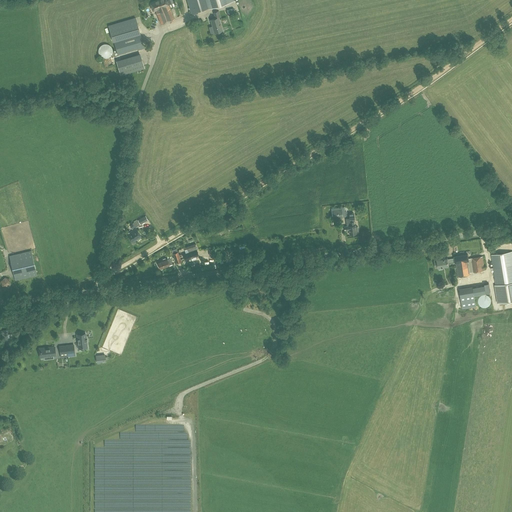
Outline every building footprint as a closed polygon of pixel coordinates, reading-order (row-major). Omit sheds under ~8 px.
[(156,10),(161,24),(174,19),(168,5),(169,5),(167,0),(158,0),(153,2),(150,3),(153,11),(156,10)] [(187,0),(191,13),(192,14),(198,12),(197,11),(234,0),(187,0)] [(211,20),(215,33),(222,30),(218,18),(221,17),(219,11),(214,12),(215,18),(211,20)] [(113,41),(114,41),(118,54),(138,48),(138,50),(144,48),(135,17),(108,25),(113,41)] [(98,52),(99,53),(99,54),(99,55),(100,55),(100,56),(101,56),(101,57),(102,57),(103,58),(104,58),(105,58),(106,58),(107,58),(108,58),(109,57),(110,57),(110,56),(111,56),(111,55),(112,55),(112,54),(112,53),(113,53),(113,52),(113,51),(113,50),(113,49),(112,49),(112,48),(112,47),(111,47),(111,46),(110,46),(110,45),(109,45),(108,44),(107,44),(106,44),(105,44),(104,44),(103,44),(102,44),(102,45),(101,45),(101,46),(100,46),(100,47),(99,47),(99,48),(99,49),(98,50),(98,51),(98,52)] [(116,60),(121,75),(145,68),(141,53),(116,60)] [(332,208),(333,218),(346,217),(346,216),(348,215),(347,211),(345,211),(345,210),(347,210),(347,207),(332,208)] [(346,222),(347,226),(344,226),(345,230),(349,230),(350,234),(356,233),(356,231),(358,231),(357,226),(356,227),(355,225),(354,225),(353,219),(354,219),(353,212),(349,213),(349,216),(350,222),(346,222)] [(127,234),(132,243),(142,237),(136,228),(127,234)] [(183,254),(185,260),(199,255),(197,249),(196,250),(195,247),(196,247),(195,244),(187,247),(189,252),(183,254)] [(173,253),(176,263),(181,261),(178,252),(176,249),(172,250),(173,253)] [(9,256),(15,280),(37,275),(31,251),(9,256)] [(495,285),(497,303),(511,300),(511,251),(491,255),(496,285),(495,285)] [(456,262),(458,277),(470,275),(470,273),(485,270),(483,256),(471,258),(468,258),(468,254),(454,256),(455,258),(455,262),(455,263),(456,262)] [(158,262),(160,268),(170,265),(172,264),(170,258),(167,259),(166,259),(165,258),(163,259),(163,260),(158,262)] [(448,263),(455,262),(455,258),(448,259),(448,258),(437,260),(434,260),(435,268),(438,267),(449,266),(448,263)] [(460,290),(463,308),(476,306),(475,295),(483,293),(483,295),(486,294),(486,293),(485,286),(460,290)] [(484,295),(483,295),(482,295),(481,295),(480,296),(480,297),(479,297),(479,298),(479,299),(478,299),(478,300),(478,301),(478,302),(478,303),(479,304),(479,305),(480,305),(480,306),(481,306),(482,307),(483,307),(485,308),(486,307),(487,307),(488,307),(488,306),(489,306),(490,305),(490,304),(491,303),(491,302),(491,301),(491,300),(491,299),(491,298),(490,298),(490,297),(489,297),(489,296),(488,295),(487,295),(486,295),(485,295),(484,295)] [(15,344),(12,328),(1,330),(5,346),(15,344)] [(77,334),(79,347),(82,347),(83,347),(87,346),(86,341),(87,341),(87,338),(86,338),(85,333),(77,334)] [(68,356),(67,345),(60,346),(61,357),(68,356)] [(67,345),(68,356),(75,355),(74,345),(67,345)] [(41,357),(48,356),(48,359),(53,358),(53,355),(56,355),(55,347),(40,348),(41,357)]
